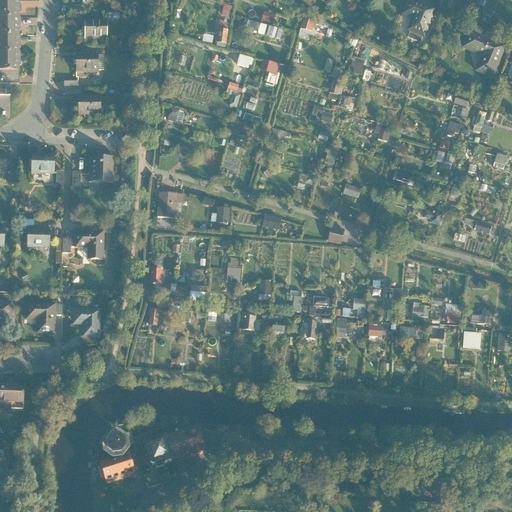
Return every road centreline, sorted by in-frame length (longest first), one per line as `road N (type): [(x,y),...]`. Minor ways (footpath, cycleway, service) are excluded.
road 1 (residential): [(511,455),(257,444),(210,460),(136,511)]
road 2 (residential): [(30,136),(43,0)]
